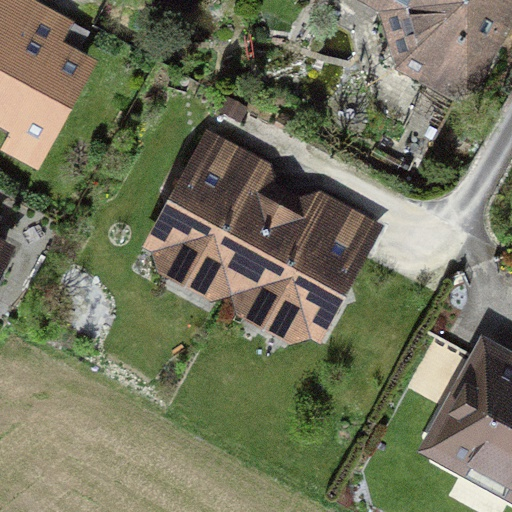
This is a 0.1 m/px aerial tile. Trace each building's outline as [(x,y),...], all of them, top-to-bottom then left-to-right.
[(75,17),(42,0),(0,0),(0,119),(10,125),(0,143),(0,144),(38,165),(98,54),(81,45),(90,28),(74,19),(75,17)] [(511,0),(366,0),(378,7),(396,66),(469,102),(511,22),(511,0)] [(201,164),(157,245),(314,330),(358,249),(297,216),(258,195),(201,164)] [(0,268),(15,238),(0,230),(0,216),(3,212),(0,210),(0,268)] [(511,345),(482,329),(416,447),(460,472),(450,491),(487,511),(498,511),(508,496),(511,498),(511,345)]
